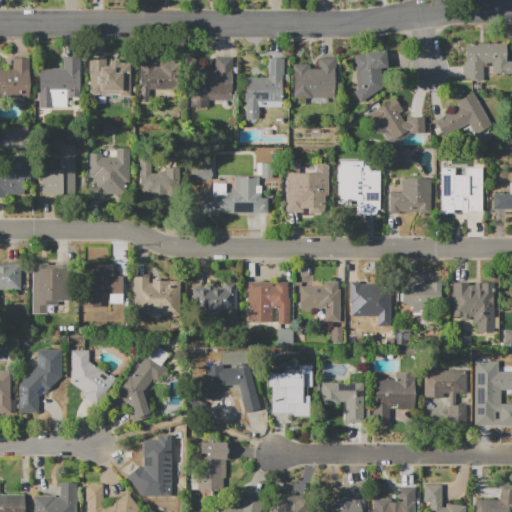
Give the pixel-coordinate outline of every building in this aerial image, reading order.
[(466,43),(506,44),(506,61),(511,61),(511,74),(491,74),(491,63),(483,63),(483,80),(462,80),(462,64),(466,64),(466,43)] [(39,69),(63,69),(63,57),(80,57),(80,98),(66,98),(66,108),(39,108),(39,69)] [(88,57),(106,57),(106,66),(109,66),(109,61),(120,61),(120,63),(131,63),(131,96),(119,96),(119,94),(88,94),(88,57)] [(233,57),(233,101),(205,101),(205,107),(190,107),(190,101),(190,70),(190,66),(205,66),(205,70),(215,70),(215,57),(233,57)] [(293,64),(307,64),(307,68),(318,68),(318,57),(335,57),(335,98),(293,98),(293,64)] [(0,70),(13,70),(13,58),(29,58),(29,97),(3,97),(3,101),(0,101),(0,70)] [(139,58),(155,58),(155,66),(159,66),(159,61),(179,61),(179,90),(150,90),(150,102),(139,102),(139,58)] [(246,77),(266,77),(266,58),(282,58),(282,108),(258,108),(258,119),(246,119),(246,102),(244,102),(244,93),(246,93),(246,77)] [(472,93),(491,125),(475,135),(468,123),(445,137),(435,120),(448,113),(448,114),(455,109),(455,108),(458,106),(456,102),(472,93)] [(406,117),(423,117),(424,133),(409,134),(409,132),(408,132),(409,134),(392,146),(377,125),(372,128),(364,116),(393,97),(403,111),(398,114),(403,121),(406,121),(406,117)] [(41,169),(59,169),(59,145),(75,145),(75,177),(84,177),(84,190),(75,190),(75,195),(41,195),(41,169)] [(89,154),(102,154),(102,157),(116,157),(116,149),(130,149),(130,184),(124,184),(124,194),(89,194),(89,154)] [(141,196),(141,186),(139,186),(139,159),(151,159),(151,173),(156,173),(158,173),(158,172),(164,172),(164,168),(181,168),(181,196),(141,196)] [(340,159),(380,160),(380,208),(376,208),(376,213),(357,213),(357,198),(340,198),(340,159)] [(0,198),(0,164),(21,164),(21,161),(30,161),(30,182),(23,182),(23,195),(6,195),(6,198),(0,198)] [(210,163),(189,164),(190,178),(210,178),(210,163)] [(257,163),(271,163),(271,178),(261,178),(261,177),(261,174),(257,174),(257,163)] [(295,165),(299,165),(299,171),(315,171),(315,165),(317,165),(318,164),(324,164),(326,165),(327,165),(327,193),(328,193),(328,200),(327,200),(327,201),(326,201),(325,204),(326,206),(326,207),(324,209),(323,210),(321,211),(320,212),(308,212),(308,209),(302,209),(302,212),(286,212),(286,165),(289,165),(290,164),(295,164),(295,165)] [(440,168),(455,168),(455,175),(464,175),(464,168),(481,168),(481,213),(440,213),(440,168)] [(197,193),(230,193),(230,189),(234,189),(234,177),(261,177),(261,178),(261,198),(269,198),(269,213),(197,213),(197,193)] [(389,193),(401,193),(401,179),(430,179),(430,214),(419,214),(419,211),(399,211),(399,214),(389,214),(389,193)] [(493,194),(509,194),(509,183),(511,183),(511,210),(493,210),(493,194)] [(0,263),(20,263),(20,291),(0,290),(0,263)] [(32,263),(47,263),(47,265),(55,265),(55,264),(69,264),(68,301),(56,301),(56,306),(47,306),(47,314),(31,314),(32,263)] [(83,306),(84,263),(114,264),(114,276),(123,276),(122,304),(109,303),(109,285),(100,285),(100,307),(83,306)] [(158,279),(160,279),(160,281),(180,281),(180,317),(144,316),(144,312),(133,312),(133,277),(149,277),(149,283),(151,283),(151,279),(154,279),(154,278),(155,278),(156,278),(157,278),(158,279)] [(348,309),(349,281),(361,281),(361,284),(391,284),(390,309),(348,309)] [(248,282),(288,282),(288,287),(293,287),(293,298),(289,298),(289,324),(278,324),(278,309),(273,309),(272,323),(248,323),(248,282)] [(300,287),(323,287),(323,282),(338,282),(338,288),(341,288),(341,322),(324,321),(324,309),(312,309),(312,311),(299,311),(300,287)] [(442,282),(441,313),(412,313),(412,307),(402,307),(402,287),(414,287),(414,284),(431,284),(431,282),(442,282)] [(213,287),(224,287),(224,283),(236,283),(236,318),(226,318),(226,310),(192,310),(192,287),(205,287),(206,286),(208,285),(209,284),(211,285),(212,286),(213,287)] [(452,283),(468,283),(468,285),(474,285),(474,283),(493,283),(493,332),(477,332),(477,325),(473,325),(473,317),(468,317),(468,318),(467,319),(466,319),(465,320),(464,319),(463,319),(462,318),(462,317),(452,317),(452,283)] [(353,330),(357,330),(357,339),(354,339),(354,343),(345,343),(345,330),(345,323),(353,323),(353,330)] [(331,327),(342,327),(342,342),(331,342),(331,327)] [(291,347),(292,328),(276,328),(276,346),(291,347)] [(115,400),(154,345),(169,355),(162,365),(167,369),(157,382),(152,379),(142,392),(148,413),(135,417),(132,406),(126,402),(124,406),(115,400)] [(38,350),(61,350),(61,377),(45,388),(45,401),(41,401),(38,404),(38,414),(20,414),(20,371),(35,352),(38,352),(38,350)] [(71,351),(88,351),(88,362),(108,375),(109,374),(116,378),(97,405),(82,395),(84,392),(71,383),(71,351)] [(222,386),(211,403),(199,396),(208,381),(207,371),(235,370),(234,366),(245,363),(253,392),(257,391),(262,410),(247,414),(239,429),(234,427),(243,410),(236,385),(222,386)] [(443,398),(424,398),(424,364),(438,364),(438,370),(466,370),(466,393),(455,393),(455,405),(465,405),(466,424),(455,424),(455,421),(448,421),(448,394),(443,394),(443,398)] [(298,365),(312,365),(312,387),(307,387),(307,395),(309,395),(309,416),(293,416),(293,414),(271,414),(271,387),(268,387),(268,373),(284,373),(284,369),(298,369),(298,365)] [(11,412),(0,412),(0,371),(11,371),(11,412)] [(511,372),(511,391),(497,391),(497,403),(511,403),(511,424),(498,424),(498,412),(474,412),(474,372),(511,372)] [(414,408),(390,408),(390,420),(377,420),(377,408),(375,408),(375,379),(395,379),(395,374),(414,374),(414,408)] [(363,382),(363,422),(344,422),(344,402),(339,402),(339,404),(321,404),(321,383),(363,382)] [(142,497),(125,475),(139,464),(143,468),(143,460),(141,460),(141,440),(157,440),(157,436),(171,436),(171,497),(142,497)] [(198,442),(230,442),(230,459),(226,459),(226,478),(223,478),(223,490),(198,490),(198,442)] [(33,511),(33,495),(56,495),(56,498),(59,498),(59,483),(75,483),(75,511),(33,511)] [(475,511),(475,500),(498,500),(498,485),(511,484),(511,511),(475,511)] [(107,505),(116,499),(117,501),(127,493),(141,511),(88,511),(88,501),(86,501),(85,485),(103,485),(103,504),(105,504),(105,505),(107,505)] [(442,507),(445,508),(445,503),(466,506),(465,511),(424,511),(424,485),(442,485),(442,507)] [(344,490),(360,486),(364,503),(361,504),(362,511),(322,511),(321,504),(345,498),(344,490)] [(397,487),(415,487),(415,505),(410,505),(410,511),(372,511),(372,499),(391,499),(391,505),(397,505),(397,487)] [(267,511),(272,493),(312,498),(310,511),(267,511)] [(24,511),(0,511),(0,494),(24,494),(24,511)] [(244,498),(262,503),(259,511),(216,511),(219,502),(241,508),(244,498)]
